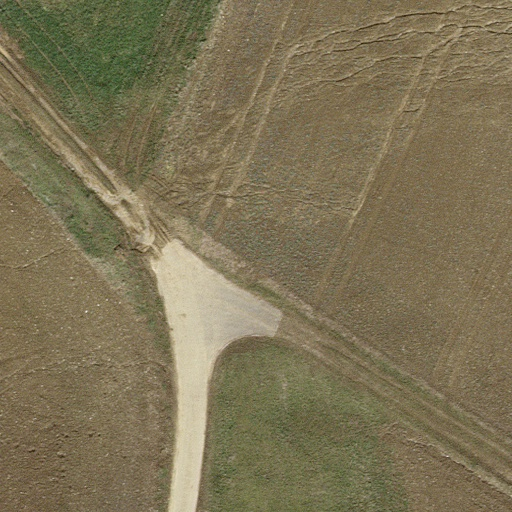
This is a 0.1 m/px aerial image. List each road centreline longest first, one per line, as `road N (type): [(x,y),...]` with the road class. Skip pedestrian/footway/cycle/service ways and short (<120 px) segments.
road 1 (track): [(201,285),(511,475)]
road 2 (track): [(0,65),(201,285)]
road 3 (track): [(94,169),(173,0)]
